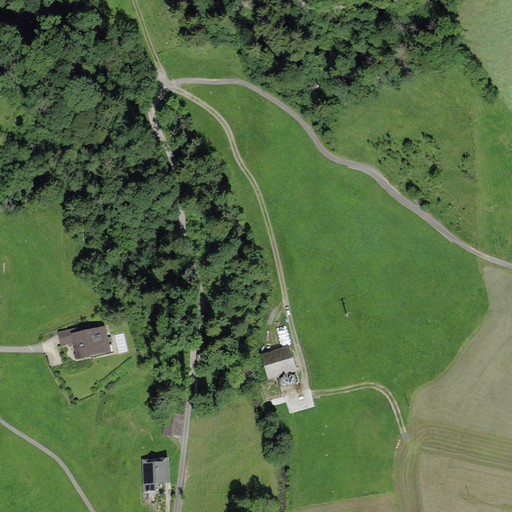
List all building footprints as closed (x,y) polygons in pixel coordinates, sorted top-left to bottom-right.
[(62,347),(74,344),(72,336),(91,332),(90,326),(59,333),(62,347)] [(91,332),(72,336),(74,344),(78,361),(112,354),(106,329),(91,332)] [(289,347),(260,356),(268,382),(297,373),(289,347)] [(163,437),(182,439),(184,417),(165,415),(163,437)] [(171,486),(170,459),(142,460),(144,492),(156,492),(156,486),(171,486)]
